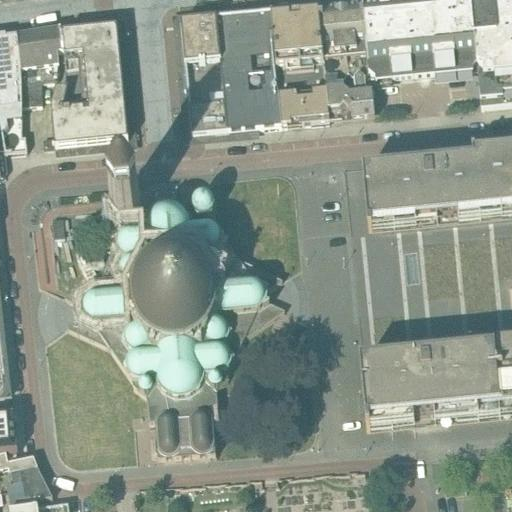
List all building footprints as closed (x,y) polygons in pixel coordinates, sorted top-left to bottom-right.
[(335,12),(318,13),(329,127),(374,122),(373,103),(375,101),(366,93),(365,84),(370,78),(375,83),(376,87),(387,86),(473,78),(472,74),(477,68),(483,73),(484,82),(478,88),(481,112),(511,109),(511,0),(454,0),(454,4),(336,15),(335,12)] [(318,13),(272,18),(283,131),(329,127),(318,13)] [(283,131),(272,18),(181,27),(192,140),(283,131)] [(68,95),(56,97),(52,116),(54,143),(55,154),(128,146),(117,33),(63,39),(62,33),(59,33),(63,59),(64,59),(66,77),(65,78),(68,95)] [(54,34),(18,40),(22,88),(22,111),(42,110),(42,90),(56,87),(58,82),(59,73),(54,34)] [(0,42),(0,128),(5,159),(27,157),(26,143),(22,143),(22,111),(22,88),(18,40),(0,42)] [(54,143),(43,144),(44,155),(55,154),(54,143)] [(511,155),(472,160),(473,167),(363,178),(365,199),(369,238),(511,224),(511,155)] [(64,302),(64,303),(81,311),(82,322),(66,332),(66,333),(110,354),(133,388),(133,393),(147,404),(149,430),(155,430),(158,466),(216,461),(214,428),(220,427),(220,422),(219,422),(219,421),(224,421),(223,402),(229,402),(229,401),(228,401),(228,396),(229,396),(229,395),(219,396),(228,385),(228,380),(246,343),(285,316),(285,315),(268,307),(267,303),(267,297),(283,286),(239,265),(211,224),(217,213),(209,202),(199,203),(198,201),(196,202),(184,216),(174,212),(177,194),(178,193),(177,191),(175,192),(176,193),(172,211),(161,212),(158,206),(155,195),(155,194),(153,193),(152,195),(153,196),(159,213),(150,219),(136,207),(135,206),(134,206),(134,205),(129,205),(117,206),(110,221),(121,238),(103,276),(64,302)] [(0,406),(5,406),(11,398),(0,293),(0,406)] [(511,425),(511,348),(470,353),(471,360),(360,371),(367,439),(511,425)] [(0,421),(0,461),(6,460),(8,469),(19,466),(14,423),(14,420),(0,421)] [(33,463),(19,466),(8,469),(6,460),(0,461),(0,477),(4,476),(5,481),(37,473),(33,463)] [(0,511),(52,511),(53,511),(52,503),(37,473),(5,481),(4,476),(0,477),(0,511)]
